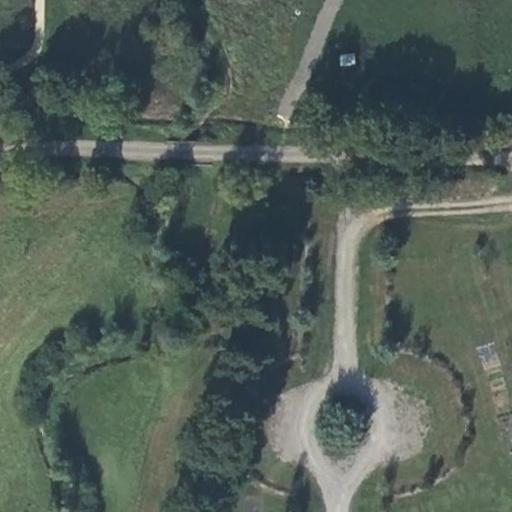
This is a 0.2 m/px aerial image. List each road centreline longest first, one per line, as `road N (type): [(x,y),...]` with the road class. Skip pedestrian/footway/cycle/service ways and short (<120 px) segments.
road 1 (unclassified): [(0,150),(51,143),(511,159)]
road 2 (track): [(349,391),(348,215),(511,203)]
road 3 (track): [(353,467),(375,453),(383,428),(372,403),(349,391),(323,397),(307,418),(308,445),(326,464),(341,466)]
